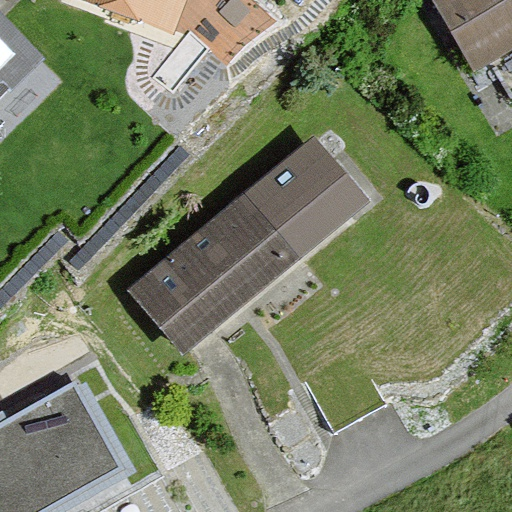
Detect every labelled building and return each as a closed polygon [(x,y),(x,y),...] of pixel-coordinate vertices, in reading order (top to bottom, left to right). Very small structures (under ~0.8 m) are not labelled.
[(49,0),(241,71),(267,15),(233,0),(49,0)] [(511,0),(424,0),(471,77),(506,56),(511,66),(511,0)] [(0,59),(19,39),(0,21),(0,59)] [(293,125),(109,278),(167,348),(352,196),(293,125)] [(56,374),(0,405),(0,511),(58,511),(116,480),(56,374)]
